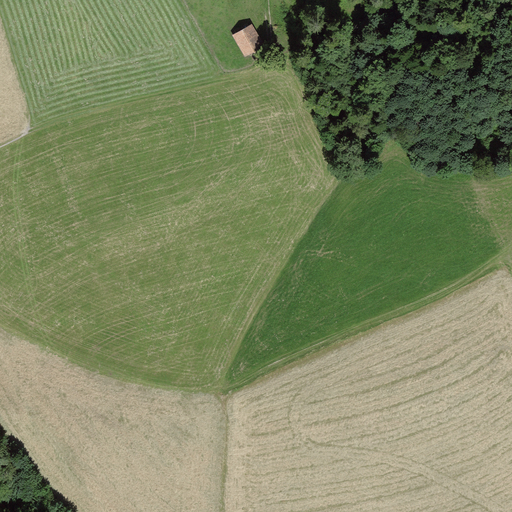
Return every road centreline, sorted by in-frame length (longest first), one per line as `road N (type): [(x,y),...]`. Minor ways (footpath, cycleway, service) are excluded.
road 1 (track): [(511,247),(468,279),(212,392),(88,364),(0,325)]
road 2 (track): [(0,144),(48,121),(255,71),(269,45),(272,0)]
